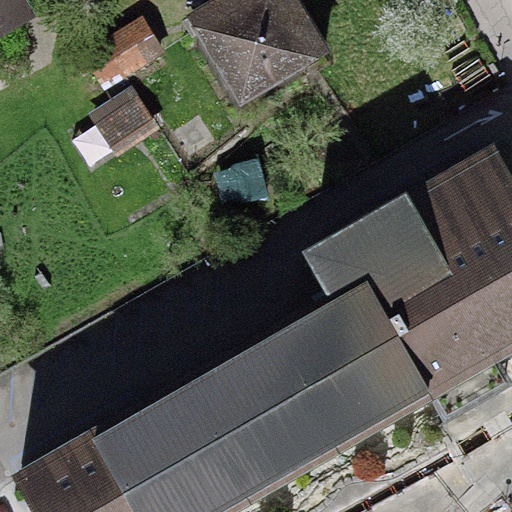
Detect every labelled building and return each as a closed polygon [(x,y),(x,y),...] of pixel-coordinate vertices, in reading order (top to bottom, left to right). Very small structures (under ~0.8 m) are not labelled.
[(0,0),(0,32),(25,18),(14,0),(0,0)] [(292,0),(232,0),(200,18),(247,98),(324,54),(292,0)] [(141,22),(88,55),(106,83),(158,51),(141,22)] [(136,100),(100,122),(116,146),(152,124),(136,100)] [(511,343),(511,162),(502,146),(308,255),(335,303),(22,480),(39,511),(212,511),(463,371),(511,343)]
